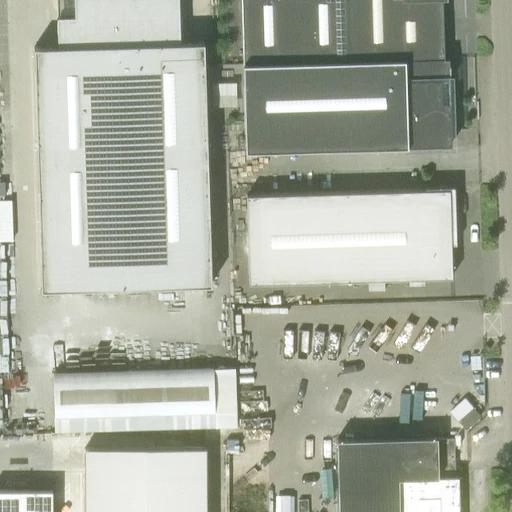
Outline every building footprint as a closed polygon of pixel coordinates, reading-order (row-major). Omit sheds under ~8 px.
[(55,0),(57,46),(33,47),(40,289),(210,284),(202,42),(179,43),(177,0),(55,0)] [(239,0),(241,64),(242,64),(348,61),(345,0),(239,0)] [(345,0),(348,61),(443,58),(441,0),(345,0)] [(348,61),(242,64),(244,151),(451,145),(449,79),(443,79),(442,60),(448,59),(448,58),(443,58),(348,61)] [(454,212),(455,212),(455,210),(454,210),(453,187),(424,187),(424,190),(246,195),(248,283),(451,277),(450,244),(455,244),(454,223),(456,223),(456,221),(454,221),(454,212)] [(213,412),(212,367),(52,372),(53,417),(213,412)] [(336,439),(337,511),(457,511),(457,477),(454,477),(453,438),(436,438),(436,437),(336,439)] [(204,511),(204,447),(83,448),(83,511),(204,511)] [(0,511),(51,511),(51,490),(0,489),(0,511)]
